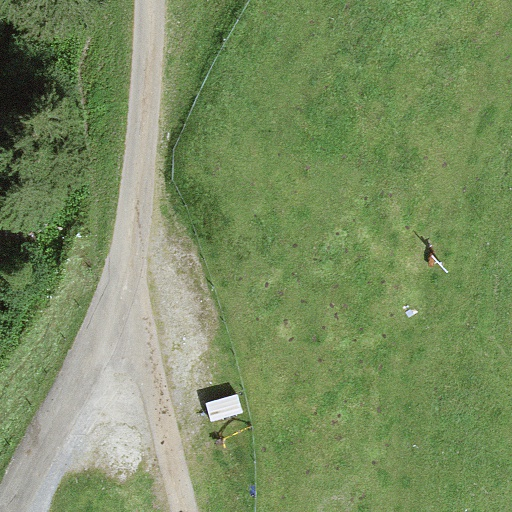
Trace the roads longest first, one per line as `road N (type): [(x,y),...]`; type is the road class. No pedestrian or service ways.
road 1 (unclassified): [(20,511),(116,304),(137,192),(151,0)]
road 2 (track): [(184,511),(116,304)]
